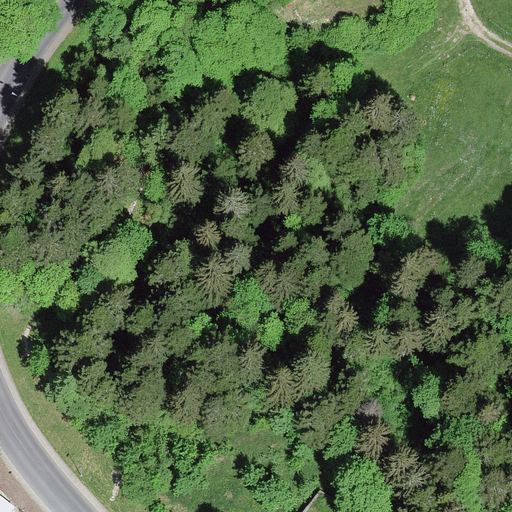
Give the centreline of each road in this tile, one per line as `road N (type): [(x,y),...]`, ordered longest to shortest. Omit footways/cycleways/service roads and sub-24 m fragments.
road 1 (secondary): [(0,407),(76,511)]
road 2 (secondary): [(67,0),(0,104)]
